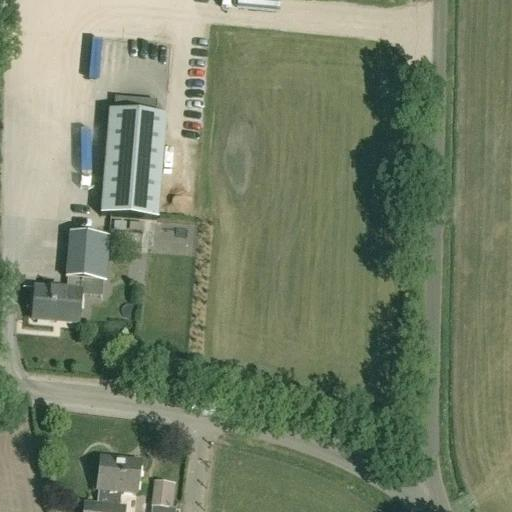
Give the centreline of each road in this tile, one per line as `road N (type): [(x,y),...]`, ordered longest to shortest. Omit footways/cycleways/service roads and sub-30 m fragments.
road 1 (unclassified): [(417,502),(429,464),(439,0)]
road 2 (unclassified): [(417,502),(338,455),(266,430),(175,409),(0,389)]
